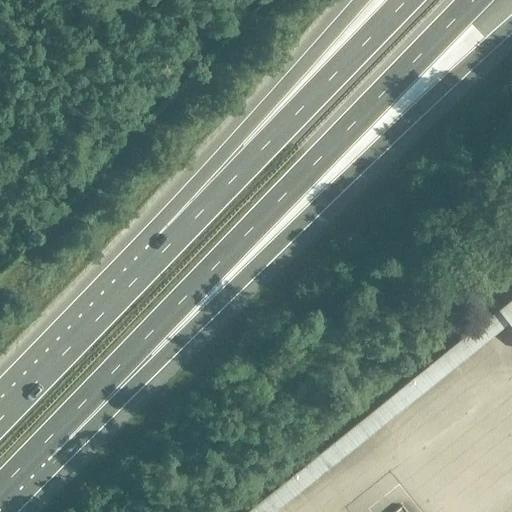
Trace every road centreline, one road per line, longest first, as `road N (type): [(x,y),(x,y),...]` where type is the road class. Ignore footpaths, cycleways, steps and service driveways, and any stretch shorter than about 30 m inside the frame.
road 1 (motorway): [(36,453),(511,25)]
road 2 (motorway): [(36,453),(474,0)]
road 3 (motorway): [(407,0),(158,254)]
road 4 (motorway): [(366,0),(158,254)]
road 5 (motorway): [(158,254),(0,418)]
